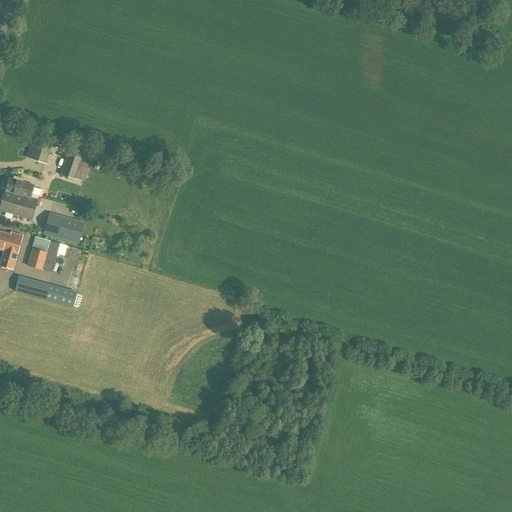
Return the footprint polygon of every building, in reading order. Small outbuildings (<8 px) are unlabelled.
[(30,150),(33,151),(31,157),(47,163),(54,141),(34,134),(30,150)] [(69,148),(60,175),(75,180),(76,178),(85,181),(93,156),(69,148)] [(4,191),(4,192),(6,192),(5,193),(17,196),(17,197),(20,198),(19,201),(21,201),(20,204),(30,207),(32,200),(37,202),(38,200),(30,198),(34,185),(9,178),(5,191),(4,191)] [(6,192),(4,192),(0,206),(0,210),(32,220),(37,202),(32,200),(30,207),(20,204),(21,201),(19,201),(20,198),(17,197),(17,196),(5,193),(6,192)] [(43,234),(78,244),(84,223),(50,212),(43,234)] [(0,262),(0,266),(12,270),(17,254),(22,236),(12,233),(11,235),(0,231),(0,250),(3,251),(0,262)] [(27,266),(51,273),(60,243),(36,236),(27,266)] [(19,277),(15,292),(73,308),(80,280),(70,278),(67,290),(19,277)]
